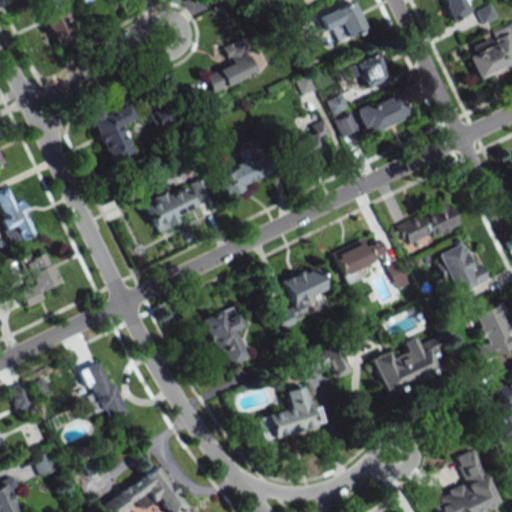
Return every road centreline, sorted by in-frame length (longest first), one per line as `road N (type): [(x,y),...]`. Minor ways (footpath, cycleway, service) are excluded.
road 1 (residential): [(0,361),(511,111)]
road 2 (residential): [(236,484),(191,426),(120,303),(0,56)]
road 3 (residential): [(511,248),(391,0)]
